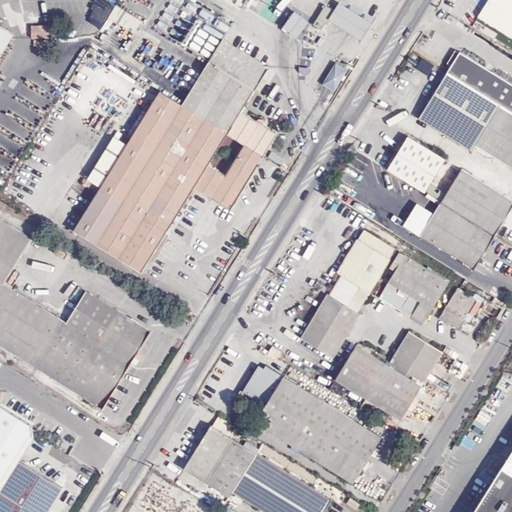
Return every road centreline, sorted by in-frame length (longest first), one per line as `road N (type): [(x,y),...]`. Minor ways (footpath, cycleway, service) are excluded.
road 1 (secondary): [(141,461),(429,0)]
road 2 (secondary): [(410,0),(129,454)]
road 3 (tertiary): [(511,331),(399,511)]
road 4 (residential): [(129,454),(0,375)]
